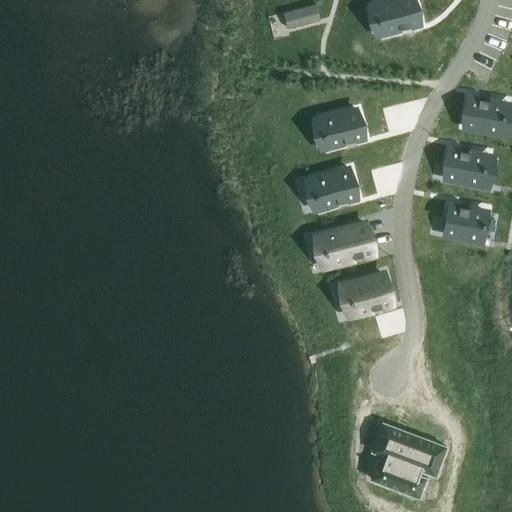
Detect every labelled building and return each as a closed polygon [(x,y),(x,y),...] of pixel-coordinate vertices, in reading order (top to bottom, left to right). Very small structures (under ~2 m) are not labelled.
[(375,5),(374,5),(374,6),(378,19),(376,19),(377,23),(379,23),(381,32),(381,33),(382,32),(398,28),(399,29),(407,27),(408,27),(407,25),(416,23),(417,23),(418,23),(417,22),(411,0),(394,0),(375,5)] [(283,29),(318,20),(314,4),(279,13),(283,29)] [(506,106),(506,104),(505,104),(505,105),(488,102),(489,100),(488,100),(488,101),(480,99),(480,98),(479,98),(479,100),(470,98),(469,98),(468,99),(469,99),(464,125),(463,126),(465,126),(500,132),(501,133),(501,132),(501,131),(503,118),(505,119),(505,115),(504,114),(505,105),(506,106)] [(261,108),(264,123),(304,116),(302,101),(261,108)] [(323,145),(324,147),(325,146),(341,142),(341,143),(342,143),(342,142),(349,140),(350,141),(350,139),(359,137),(360,137),(360,136),(353,110),(353,109),(352,109),(352,110),(318,119),(317,118),(316,119),(317,120),(320,133),(319,133),(320,137),(321,137),(324,145),(323,145)] [(487,157),(487,156),(486,156),(469,153),(469,152),(461,151),(461,150),(460,150),(460,151),(451,150),(451,149),(449,149),(449,150),(450,150),(445,176),(444,177),(445,178),(446,177),(481,184),(480,184),(482,184),(482,183),(481,183),(484,170),(485,170),(486,166),(485,166),(486,157),(487,157)] [(320,205),(320,206),(321,206),(321,205),(337,201),(337,202),(338,202),(346,200),(347,200),(346,199),(355,196),(355,197),(357,196),(356,195),(349,170),(350,170),(349,168),(348,169),(314,178),(313,178),(313,179),(317,192),(315,192),(316,196),(318,196),(320,205)] [(444,232),(444,233),(445,234),(445,233),(480,240),(481,240),(481,239),(483,226),(485,226),(486,222),(484,222),(486,213),(486,212),(485,212),(469,209),(469,208),(468,208),(460,207),(460,206),(459,207),(450,206),(450,205),(449,205),(449,206),(444,232)] [(329,233),(328,234),(329,235),(332,248),(331,248),(332,252),(333,251),(336,260),(335,260),(336,261),(337,261),(353,256),(353,258),(354,258),(354,257),(361,255),(362,256),(362,255),(362,254),(371,252),(372,252),(372,251),(365,225),(365,224),(364,224),(364,225),(329,234),(329,233)] [(348,283),(347,284),(347,285),(348,285),(351,298),(350,298),(351,302),(352,302),(354,310),(354,312),(356,311),(355,311),(372,307),(372,308),(373,308),(373,307),(380,305),(380,306),(381,306),(381,304),(390,302),(391,302),(391,301),(390,301),(384,275),(384,274),(383,274),(383,275),(348,284),(348,283)] [(378,459),(371,478),(418,496),(425,477),(423,476),(425,471),(434,474),(445,447),(383,424),(372,451),(382,454),(380,460),(378,459)] [(453,511),(479,511),(457,503),(453,511)]
